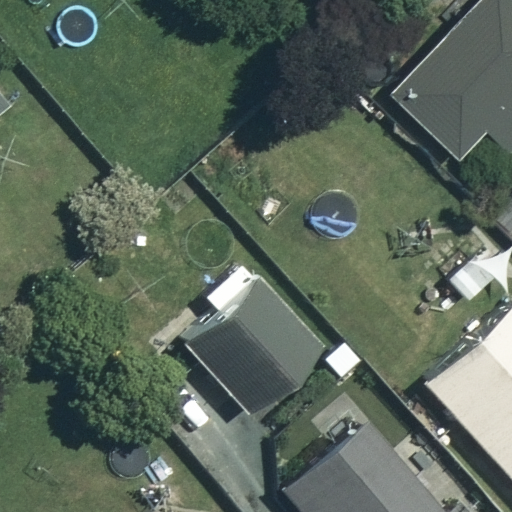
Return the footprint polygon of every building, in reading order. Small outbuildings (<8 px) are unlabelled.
[(511,2),(509,0),(469,0),(381,90),(447,155),(477,125),(495,143),(511,125),(511,2)] [(14,126),(0,128),(0,171),(20,169),(14,126)] [(310,341),(244,270),(172,336),(238,407),(310,341)] [(511,289),(510,288),(413,375),(511,485),(511,289)] [(296,511),(478,511),(448,476),(427,493),(356,409),(271,482),(296,511)]
